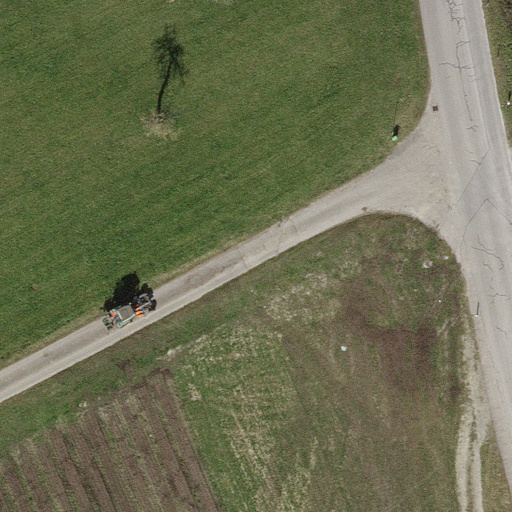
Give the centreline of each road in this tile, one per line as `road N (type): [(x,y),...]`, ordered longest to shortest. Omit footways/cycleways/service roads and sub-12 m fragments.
road 1 (track): [(477,163),(368,194),(0,398)]
road 2 (unclassified): [(452,0),(511,330)]
road 3 (track): [(474,511),(472,431),(511,368)]
